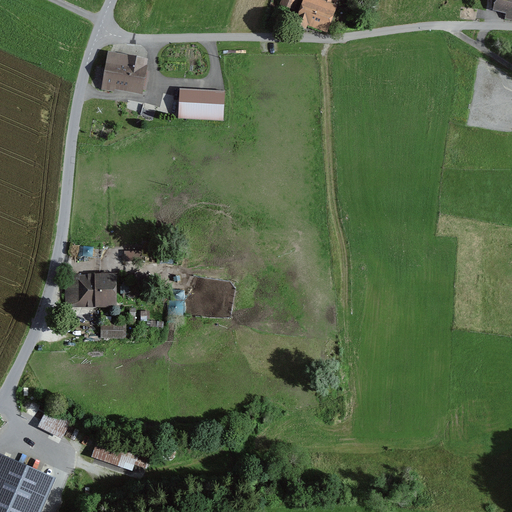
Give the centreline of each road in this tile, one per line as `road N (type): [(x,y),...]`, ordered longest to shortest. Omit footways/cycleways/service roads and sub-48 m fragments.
road 1 (unclassified): [(98,31),(144,39),(327,38),(511,26)]
road 2 (unclassified): [(0,402),(38,328),(63,228),(79,90),(98,31)]
road 3 (track): [(338,37),(324,56),(347,320)]
